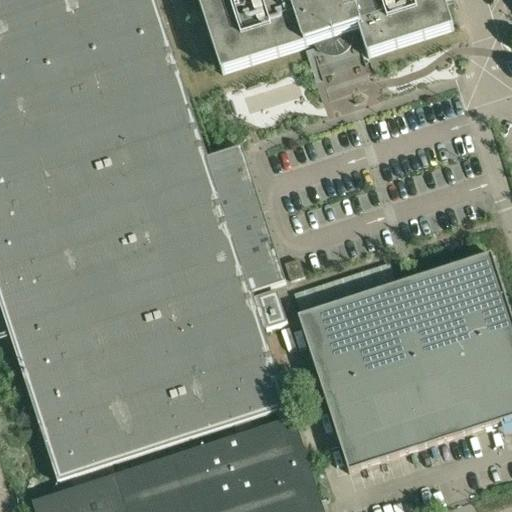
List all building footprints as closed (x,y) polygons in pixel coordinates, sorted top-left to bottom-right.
[(286,285),(242,150),(207,161),(188,100),(176,66),(154,0),(0,0),(0,305),(5,321),(58,485),(290,410),(265,334),(288,326),(277,295),(254,302),(252,296),(286,285)] [(197,0),(222,76),(303,51),(360,32),(369,59),(453,32),(443,0),(197,0)] [(349,476),(502,426),(511,422),(511,318),(492,257),(398,288),(390,265),(291,297),(349,476)] [(300,262),(285,267),(290,284),(305,279),(300,262)] [(323,511),(295,422),(33,506),(35,511),(323,511)]
